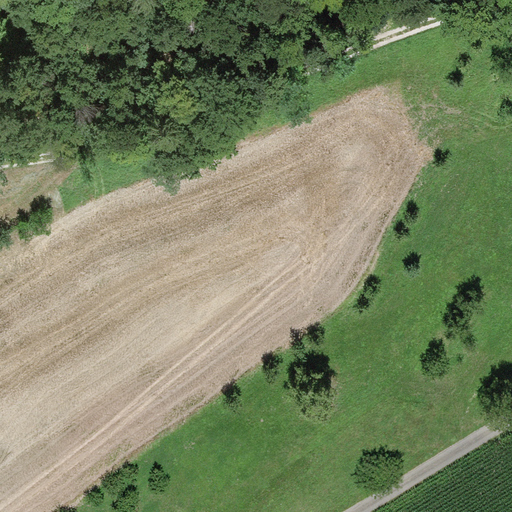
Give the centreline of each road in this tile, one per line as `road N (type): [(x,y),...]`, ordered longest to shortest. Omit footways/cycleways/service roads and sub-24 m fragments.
road 1 (track): [(0,163),(63,155),(169,123),(466,12),(511,3)]
road 2 (track): [(354,511),(511,417)]
